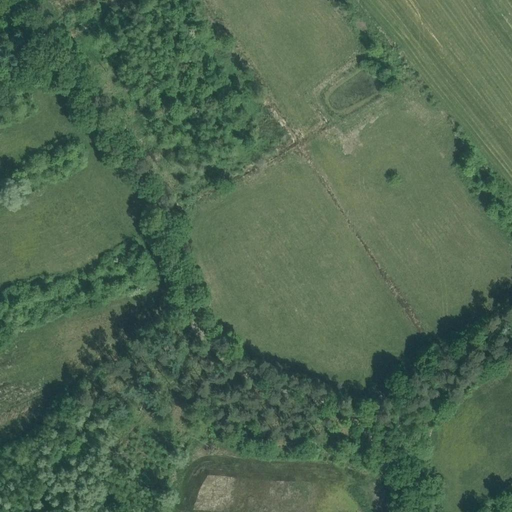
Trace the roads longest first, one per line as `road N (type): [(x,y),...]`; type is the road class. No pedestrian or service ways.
road 1 (track): [(364,428),(342,410),(231,365),(207,335),(154,201),(62,57),(12,0)]
road 2 (track): [(364,428),(379,402),(511,310)]
